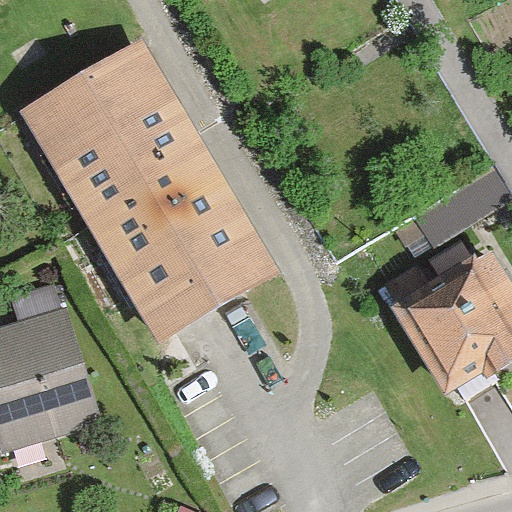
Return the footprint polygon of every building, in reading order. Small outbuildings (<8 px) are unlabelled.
[(270,265),(137,38),(11,111),(144,338),(270,265)] [(478,221),(511,201),(511,197),(497,172),(461,193),(478,221)] [(441,242),(478,221),(461,193),(425,214),(441,242)] [(412,267),(376,290),(439,390),(511,344),(505,334),(511,329),(511,288),(488,251),(426,289),(412,267)] [(105,424),(60,286),(12,302),(20,325),(0,331),(0,443),(4,457),(105,424)]
